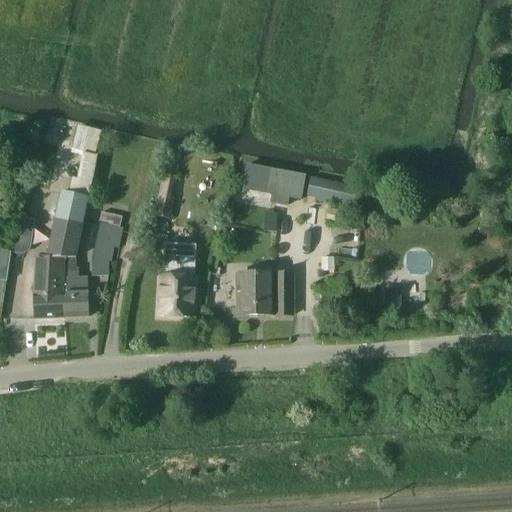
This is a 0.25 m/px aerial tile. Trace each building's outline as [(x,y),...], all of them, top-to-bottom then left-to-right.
[(28,320),(64,319),(62,282),(61,259),(75,258),(97,156),(95,155),(98,140),(78,135),(74,152),(85,155),(80,179),(70,179),(68,194),(61,192),(46,259),(35,259),(33,296),(34,306),(27,306),(28,320)] [(246,166),(242,190),(273,195),(271,204),(287,207),(288,198),(301,201),(305,177),(246,166)] [(24,174),(22,186),(31,188),(33,175),(24,174)] [(170,220),(175,199),(171,198),(175,178),(163,175),(155,217),(170,220)] [(307,197),(315,199),(315,202),(325,204),(326,201),(357,208),(361,190),(311,179),(307,197)] [(378,195),(377,207),(411,213),(412,200),(378,195)] [(328,211),(326,220),(341,222),(342,213),(328,211)] [(266,212),(265,231),(276,232),(276,214),(266,212)] [(91,262),(92,277),(108,275),(108,263),(111,263),(113,252),(117,252),(122,232),(119,231),(121,220),(101,216),(91,262)] [(194,277),(192,277),(193,246),(163,245),(162,269),(160,269),(158,317),(192,318),(194,277)] [(0,250),(0,280),(6,282),(10,252),(0,250)] [(334,257),(322,258),(322,271),(335,270),(334,257)] [(62,282),(64,319),(88,318),(87,278),(76,279),(75,258),(61,259),(62,282)] [(237,316),(294,315),(293,275),(237,276),(237,316)] [(326,298),(326,288),(314,288),(314,302),(326,302),(326,298)] [(402,293),(385,294),(386,310),(402,309),(402,293)]
